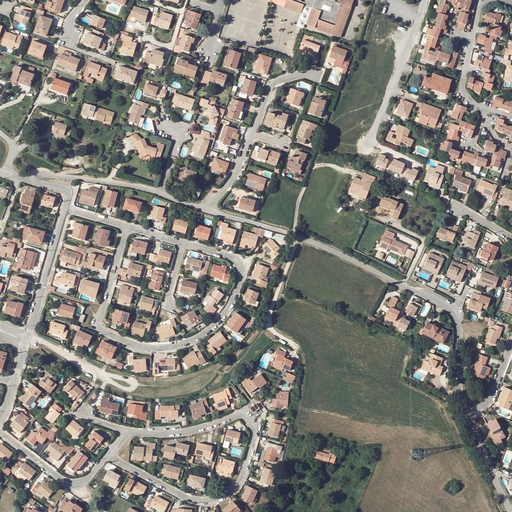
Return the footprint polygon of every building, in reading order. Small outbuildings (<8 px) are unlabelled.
[(64,0),(53,0),(52,3),(48,1),(46,6),(51,8),(51,9),(58,12),(60,7),(62,8),(62,7),(64,0)] [(286,0),(284,7),(301,13),(304,5),(310,7),(312,8),(306,25),(340,37),(353,0),(339,0),(338,3),(334,1),(334,0),(286,0)] [(446,26),(445,25),(448,16),(445,15),(446,12),(444,12),(446,8),(447,8),(448,5),(444,3),(445,0),(449,0),(449,1),(452,2),(451,4),(455,5),(454,8),(458,10),(458,7),(461,8),(462,7),(465,8),(463,13),(460,12),(459,14),(460,15),(459,18),(458,18),(456,21),(458,22),(456,28),(463,31),(468,19),(467,19),(470,11),(468,11),(472,1),(468,0),(440,0),(438,6),(437,6),(436,12),(438,12),(436,18),(437,18),(435,27),(433,26),(432,30),(430,29),(428,35),(426,40),(427,41),(424,48),(425,49),(422,59),(428,61),(428,60),(436,62),(436,60),(442,62),(447,63),(446,66),(453,69),(458,53),(452,51),(451,55),(440,51),(436,50),(435,52),(429,50),(430,47),(434,48),(438,38),(439,35),(440,33),(442,33),(446,34),(447,31),(448,27),(446,26)] [(28,8),(21,5),(20,9),(22,10),(17,22),(27,25),(31,13),(27,12),(28,8)] [(149,12),(134,7),(130,18),(135,19),(138,20),(138,22),(145,24),(149,12)] [(17,22),(22,10),(20,9),(18,14),(16,14),(14,20),(17,22)] [(173,15),(161,11),(159,18),(155,17),(153,25),(161,27),(161,26),(168,28),(173,15)] [(200,14),(188,11),(184,21),(186,22),(185,26),(195,30),(198,23),(200,14)] [(496,13),(496,14),(488,11),(483,23),(487,24),(488,22),(494,24),(490,37),(489,39),(485,37),(486,36),(480,34),(477,43),(486,46),(484,51),(491,54),(492,50),(490,48),(492,41),(493,39),(496,40),(497,36),(500,37),(502,31),(500,30),(501,27),(498,25),(501,15),(496,13)] [(102,29),(105,19),(95,15),(92,25),(102,29)] [(46,37),(52,20),(41,16),(34,32),(46,37)] [(84,43),(98,49),(100,44),(102,38),(104,34),(95,30),(93,35),(88,33),(84,43)] [(1,45),(7,47),(8,44),(13,46),(19,48),(23,37),(19,35),(19,37),(17,36),(6,32),(1,45)] [(130,37),(127,36),(128,34),(124,33),(121,41),(123,41),(120,51),(128,53),(127,55),(133,57),(137,44),(131,42),(131,44),(129,43),(130,37)] [(177,39),(175,46),(179,47),(178,49),(188,52),(191,43),(192,44),(194,38),(183,35),(181,40),(177,39)] [(304,35),(298,52),(303,54),(303,53),(314,56),(316,51),(317,52),(319,46),(311,43),(313,38),(304,35)] [(42,58),(47,47),(33,41),(28,52),(42,58)] [(329,57),(334,60),(342,63),(346,52),(332,46),(329,57)] [(71,54),(62,50),(58,63),(67,66),(76,70),(80,60),(70,56),(71,54)] [(144,58),(149,60),(148,62),(162,67),(164,59),(163,59),(164,53),(152,50),(151,53),(147,52),(144,58)] [(240,54),(231,51),(230,55),(228,55),(224,66),(235,70),(240,54)] [(346,52),(342,63),(334,60),(332,66),(346,70),(352,54),(346,52)] [(266,75),(272,58),(260,54),(255,71),(266,75)] [(483,58),(483,56),(478,55),(474,65),(483,68),(482,72),(481,76),(484,77),(483,79),(484,80),(483,83),(474,80),(475,76),(471,75),(467,87),(475,90),(474,91),(480,93),(482,87),(491,90),(493,85),(492,84),(495,76),(489,74),(490,70),(488,70),(491,60),(486,59),(483,58)] [(188,64),(188,62),(178,59),(174,71),(194,78),(198,67),(188,64)] [(511,61),(503,60),(502,64),(506,65),(504,80),(511,81),(511,66),(510,66),(511,61)] [(100,67),(88,62),(83,76),(88,78),(89,73),(97,76),(104,78),(106,71),(100,68),(100,67)] [(33,74),(34,68),(27,66),(25,71),(21,70),(22,67),(16,65),(11,80),(30,87),(34,75),(33,74)] [(133,82),(137,72),(119,66),(116,76),(133,82)] [(211,73),(205,71),(202,82),(208,84),(209,81),(213,82),(213,81),(223,84),(226,75),(212,70),(211,73)] [(433,75),(431,80),(428,88),(434,90),(435,89),(447,93),(451,81),(433,75)] [(70,84),(55,78),(55,79),(51,89),(67,95),(70,84)] [(252,95),(256,82),(241,78),(240,81),(243,83),(240,92),(252,95)] [(155,97),(158,88),(146,84),(143,92),(155,97)] [(288,88),(286,93),(290,94),(287,102),(298,106),(300,99),(304,100),(306,94),(292,88),(292,89),(288,88)] [(164,99),(167,91),(161,89),(159,97),(164,99)] [(191,112),(194,100),(175,93),(172,102),(176,104),(175,106),(191,112)] [(314,96),(308,112),(320,117),(324,106),(326,101),(324,100),(321,99),(319,98),(314,96)] [(511,167),(511,173),(511,178),(511,101),(508,100),(503,99),(503,100),(495,97),(493,102),(491,108),(495,109),(496,107),(505,110),(511,112),(511,133),(511,134),(511,130),(511,127),(502,124),(504,121),(497,118),(495,125),(497,126),(496,131),(504,134),(510,136),(508,141),(511,142),(511,144),(511,162),(511,163),(510,167),(511,167)] [(211,108),(211,107),(211,106),(208,105),(209,101),(208,101),(201,98),(198,106),(208,109),(205,111),(209,120),(208,124),(215,126),(218,120),(216,118),(219,115),(214,106),(211,108)] [(243,103),(232,99),(227,117),(237,120),(240,111),(241,112),(243,103)] [(145,109),(147,109),(148,105),(138,101),(137,105),(134,104),(128,122),(138,125),(141,116),(142,116),(145,109)] [(413,106),(401,102),(396,116),(408,120),(413,106)] [(96,106),(84,103),(81,114),(88,117),(88,116),(92,117),(93,116),(97,117),(96,119),(104,122),(105,119),(111,121),(114,112),(99,108),(99,109),(95,108),(96,106)] [(420,119),(419,121),(428,124),(435,127),(440,114),(434,113),(435,109),(422,104),(420,108),(426,110),(425,112),(423,111),(422,114),(420,119)] [(452,112),(450,117),(460,121),(462,117),(464,111),(467,112),(468,109),(457,105),(456,105),(453,113),(452,112)] [(265,125),(271,127),(272,125),(275,126),(284,129),(288,115),(283,113),(281,116),(274,114),(270,112),(265,125)] [(317,125),(303,120),(297,136),(298,136),(306,139),(307,139),(310,129),(312,130),(315,131),(317,125)] [(493,142),(487,140),(483,149),(493,153),(490,161),(477,157),(478,154),(474,152),(474,154),(464,151),(463,153),(450,149),(453,140),(457,141),(459,137),(457,136),(458,134),(457,134),(458,130),(468,134),(466,137),(470,139),(474,126),(460,121),(459,126),(450,123),(448,129),(449,129),(446,137),(445,141),(444,141),(443,144),(441,144),(439,149),(448,153),(446,158),(453,160),(453,158),(457,160),(460,161),(466,163),(466,162),(474,165),(474,166),(480,168),(480,166),(488,168),(489,165),(498,168),(500,162),(499,162),(501,158),(504,159),(506,152),(502,151),(499,149),(495,148),(496,145),(492,144),(493,142)] [(52,132),(64,136),(68,137),(71,129),(66,128),(67,126),(56,122),(52,132)] [(231,138),(233,133),(236,134),(238,130),(224,125),(219,141),(225,143),(224,144),(229,146),(231,139),(230,139),(231,138)] [(404,145),(409,147),(412,140),(407,138),(410,131),(399,127),(395,136),(399,137),(397,142),(392,140),(394,135),(390,134),(387,143),(400,148),(401,143),(405,144),(404,145)] [(191,152),(204,157),(211,138),(208,137),(200,134),(198,133),(196,138),(198,138),(195,145),(194,144),(191,152)] [(126,139),(132,144),(142,140),(135,134),(126,139)] [(143,140),(142,140),(132,144),(134,149),(135,148),(138,147),(140,153),(138,154),(141,159),(148,156),(153,158),(152,161),(158,163),(164,147),(157,145),(156,151),(146,147),(143,140)] [(260,148),(259,152),(257,158),(265,161),(276,164),(280,154),(269,149),(269,151),(260,148)] [(251,158),(265,163),(265,161),(257,158),(259,152),(254,151),(251,158)] [(296,158),(294,162),(292,161),(289,160),(287,166),(290,167),(289,171),(300,175),(301,171),(300,171),(300,170),(303,161),(304,161),(306,154),(296,151),(294,157),(296,158)] [(77,156),(75,156),(69,154),(68,159),(65,158),(64,162),(66,163),(74,166),(77,156)] [(385,157),(379,154),(375,164),(389,170),(389,169),(401,174),(400,175),(414,180),(418,170),(412,168),(411,170),(404,167),(405,164),(393,159),(392,162),(384,159),(385,157)] [(224,174),(228,163),(215,158),(211,170),(224,174)] [(435,169),(428,167),(425,177),(430,179),(430,182),(440,185),(443,176),(441,175),(444,168),(437,165),(435,169)] [(193,185),(197,172),(181,167),(177,179),(193,185)] [(454,175),(456,175),(452,186),(459,188),(467,191),(471,180),(460,177),(462,174),(455,171),(454,175)] [(253,175),(249,173),(245,184),(263,190),(266,179),(256,176),(255,178),(252,177),(253,175)] [(350,188),(361,192),(359,197),(359,198),(365,201),(372,185),(373,186),(374,185),(376,179),(364,174),(361,181),(354,178),(350,188)] [(388,187),(390,181),(381,177),(379,183),(388,187)] [(493,186),(480,180),(476,190),(482,192),(489,195),(488,197),(491,198),(497,186),(494,185),(493,186)] [(83,190),(80,200),(94,204),(98,190),(89,187),(88,192),(83,190)] [(361,192),(350,188),(348,192),(359,197),(361,192)] [(511,191),(511,190),(506,188),(500,203),(505,205),(511,207),(511,195),(511,191)] [(36,193),(35,193),(30,191),(26,190),(25,194),(24,194),(21,202),(23,202),(21,208),(30,211),(33,203),(30,202),(32,196),(35,197),(36,193)] [(116,200),(117,193),(107,190),(103,206),(105,206),(105,205),(117,208),(119,201),(116,200)] [(53,208),(55,198),(44,195),(41,204),(53,208)] [(402,204),(382,195),(379,201),(389,205),(387,208),(393,210),(390,217),(396,219),(402,204)] [(252,212),(255,201),(241,197),(238,207),(252,212)] [(139,212),(141,203),(126,198),(124,208),(131,210),(131,209),(139,212)] [(154,206),(153,211),(151,217),(155,218),(157,219),(156,221),(164,223),(166,218),(162,217),(164,209),(154,206)] [(185,234),(188,223),(175,219),(172,229),(185,234)] [(221,222),(221,221),(217,220),(216,225),(223,227),(219,241),(232,245),(236,231),(227,228),(228,225),(221,222)] [(84,241),(88,226),(74,222),(73,226),(75,227),(72,237),(84,241)] [(451,232),(439,227),(436,237),(444,240),(446,235),(453,238),(458,227),(454,225),(451,232)] [(45,233),(29,228),(25,226),(22,238),(40,244),(41,242),(42,238),(43,238),(45,233)] [(207,240),(211,230),(198,226),(194,236),(207,240)] [(109,231),(98,228),(94,243),(105,246),(107,241),(109,231)] [(258,232),(257,236),(258,236),(263,238),(263,237),(266,230),(259,229),(258,232)] [(462,243),(474,248),(480,232),(474,229),(472,233),(471,232),(468,239),(465,237),(462,243)] [(263,237),(268,239),(271,232),(266,230),(263,237)] [(406,245),(394,240),(391,239),(392,237),(393,234),(384,230),(379,243),(387,246),(387,248),(402,255),(406,245)] [(243,232),(240,244),(245,245),(254,247),(258,236),(257,236),(243,232)] [(0,252),(0,256),(4,257),(6,252),(13,254),(15,247),(18,248),(18,246),(19,243),(8,239),(7,242),(8,243),(7,248),(2,246),(0,252)] [(277,251),(279,249),(271,240),(263,247),(271,256),(270,258),(273,260),(279,254),(277,251)] [(134,241),(131,251),(137,253),(144,255),(147,244),(138,241),(138,242),(134,241)] [(482,251),(480,256),(487,259),(492,260),(497,248),(487,243),(484,251),(482,251)] [(86,252),(87,250),(75,246),(74,250),(84,254),(82,260),(84,261),(86,252)] [(6,252),(4,257),(11,260),(13,255),(15,256),(18,248),(15,247),(13,254),(6,252)] [(29,271),(30,267),(34,253),(22,249),(17,264),(13,263),(12,268),(11,270),(17,271),(18,267),(29,271)] [(96,249),(95,254),(90,253),(87,262),(87,265),(92,267),(93,265),(102,267),(107,252),(96,249)] [(152,262),(156,263),(161,265),(162,261),(168,263),(171,253),(160,249),(158,256),(154,255),(152,262)] [(65,250),(64,250),(62,259),(60,266),(65,267),(67,262),(78,265),(81,255),(65,250)] [(429,252),(423,264),(432,269),(431,272),(431,273),(436,275),(443,259),(429,252)] [(201,268),(202,262),(188,258),(185,268),(193,271),(192,275),(198,277),(198,276),(204,278),(206,270),(201,268)] [(451,260),(446,271),(453,274),(452,277),(451,278),(459,282),(464,271),(456,267),(458,263),(451,260)] [(127,270),(123,269),(121,276),(121,278),(125,279),(130,280),(132,275),(140,277),(142,267),(129,263),(127,270)] [(269,268),(258,264),(253,277),(257,279),(256,283),(260,285),(263,286),(265,282),(264,281),(269,268)] [(226,269),(213,265),(210,276),(218,278),(223,279),(223,281),(228,282),(230,275),(227,274),(227,272),(225,271),(226,269)] [(163,273),(154,271),(153,274),(151,280),(148,288),(158,291),(163,277),(162,277),(163,273)] [(60,283),(73,286),(76,276),(63,272),(61,278),(57,277),(54,284),(59,286),(60,283)] [(482,273),(478,283),(486,285),(495,289),(498,279),(482,273)] [(11,290),(22,294),(25,284),(27,284),(28,280),(15,276),(11,290)] [(503,278),(500,286),(508,289),(511,281),(503,278)] [(99,284),(83,280),(80,292),(88,294),(94,296),(96,289),(98,289),(99,284)] [(194,295),(197,285),(183,281),(180,291),(194,295)] [(128,290),(128,287),(121,285),(120,289),(121,290),(119,299),(124,301),(124,303),(129,304),(134,289),(130,288),(130,290),(128,290)] [(96,289),(94,296),(88,294),(87,296),(95,299),(98,289),(96,289)] [(223,295),(216,289),(210,297),(208,296),(204,301),(208,304),(206,307),(214,312),(216,309),(212,307),(215,303),(218,300),(219,301),(223,295)] [(254,305),(258,293),(248,289),(243,301),(254,305)] [(504,302),(501,310),(511,314),(511,311),(511,294),(507,293),(505,292),(504,295),(506,296),(504,302)] [(490,300),(473,293),(467,308),(476,312),(477,310),(481,311),(482,309),(486,310),(490,300)] [(154,300),(142,297),(139,307),(151,310),(150,313),(154,314),(155,307),(152,306),(154,300)] [(390,307),(386,316),(395,321),(397,317),(400,313),(394,309),(395,306),(398,300),(393,297),(388,306),(390,307)] [(18,302),(18,304),(8,301),(4,313),(19,317),(23,304),(18,302)] [(413,317),(416,313),(418,308),(421,310),(423,307),(415,302),(413,305),(410,304),(405,312),(413,317)] [(62,304),(61,308),(59,314),(72,318),(75,308),(62,304)] [(129,314),(116,310),(112,322),(117,323),(118,322),(122,323),(126,324),(128,318),(129,314)] [(194,311),(180,318),(185,327),(192,324),(194,322),(196,325),(204,321),(200,315),(197,317),(194,311)] [(236,333),(246,320),(236,312),(226,326),(236,333)] [(251,320),(247,327),(250,329),(256,318),(255,317),(252,315),(249,319),(251,320)] [(410,322),(402,318),(401,319),(397,317),(395,321),(394,323),(393,326),(397,328),(397,327),(405,331),(410,322)] [(126,324),(122,323),(121,325),(129,327),(131,319),(128,318),(126,324)] [(171,324),(157,329),(160,339),(174,334),(173,330),(172,327),(176,326),(173,319),(170,320),(171,324)] [(146,325),(135,322),(132,332),(138,334),(142,335),(143,335),(144,331),(145,329),(149,330),(151,322),(147,321),(146,325)] [(51,322),(48,331),(62,336),(61,338),(65,340),(67,331),(64,330),(65,326),(51,322)] [(421,333),(432,339),(433,336),(441,341),(444,336),(446,338),(449,332),(438,326),(437,328),(432,325),(427,322),(421,333)] [(493,329),(489,328),(484,341),(494,344),(496,338),(499,332),(501,332),(502,328),(494,325),(493,329)] [(78,332),(74,341),(81,345),(81,343),(83,345),(87,346),(92,336),(79,331),(78,331),(78,332)] [(226,341),(220,333),(208,342),(209,344),(211,347),(208,349),(213,355),(216,352),(214,350),(226,341)] [(102,342),(97,353),(102,356),(103,353),(112,357),(114,352),(116,348),(102,342)] [(278,356),(274,364),(283,368),(289,371),(293,362),(285,358),(286,353),(278,350),(276,355),(278,356)] [(197,358),(195,354),(194,352),(182,359),(187,368),(199,361),(201,365),(205,362),(202,355),(201,355),(197,358)] [(426,357),(422,366),(425,368),(424,370),(429,373),(430,372),(440,376),(444,368),(440,367),(444,360),(432,354),(430,358),(426,357)] [(476,358),(478,359),(472,374),(484,379),(485,375),(488,367),(484,366),(480,364),(482,360),(485,362),(487,357),(478,354),(476,358)] [(133,361),(133,357),(128,358),(129,364),(133,363),(134,371),(146,371),(145,360),(133,361)] [(158,371),(175,370),(174,360),(157,360),(157,363),(154,363),(154,369),(152,369),(153,373),(154,373),(154,374),(158,374),(158,371)] [(53,377),(47,372),(45,375),(46,375),(47,377),(44,381),(42,380),(39,384),(50,393),(57,384),(51,379),(53,377)] [(250,379),(252,377),(249,373),(240,380),(249,391),(258,385),(259,386),(260,388),(267,383),(261,374),(251,381),(250,379)] [(285,381),(292,384),(294,380),(294,376),(288,374),(286,378),(284,377),(283,380),(285,381)] [(82,391),(72,381),(64,389),(67,392),(68,391),(71,395),(75,398),(76,397),(78,395),(80,397),(85,393),(83,391),(82,391)] [(26,394),(21,400),(24,403),(23,404),(28,408),(41,391),(31,384),(28,388),(29,389),(26,394)] [(259,386),(258,385),(249,391),(250,393),(259,386)] [(511,399),(511,390),(503,387),(501,393),(502,394),(500,400),(498,405),(508,409),(511,399)] [(229,404),(228,400),(227,398),(231,397),(228,388),(224,390),(225,391),(213,396),(218,410),(227,407),(226,405),(229,404)] [(273,399),(272,407),(281,407),(281,405),(287,405),(288,392),(283,392),(277,391),(277,399),(273,399)] [(108,402),(109,399),(102,397),(100,411),(109,413),(109,411),(111,411),(111,414),(117,415),(119,405),(108,402)] [(195,401),(190,402),(191,406),(189,406),(194,419),(201,416),(200,415),(206,413),(205,409),(208,408),(205,398),(201,400),(202,402),(196,404),(195,401)] [(52,408),(52,407),(44,417),(52,423),(60,413),(59,413),(57,412),(58,411),(60,412),(62,409),(55,404),(52,408)] [(143,406),(129,404),(127,413),(133,414),(135,415),(135,417),(140,418),(140,419),(145,420),(147,413),(142,412),(143,406)] [(262,412),(256,404),(250,408),(257,416),(262,412)] [(161,418),(161,416),(167,416),(168,416),(170,416),(170,418),(174,418),(174,419),(178,419),(178,409),(174,409),(173,406),(160,407),(160,411),(155,411),(156,419),(161,418)] [(501,408),(499,414),(508,418),(511,412),(501,408)] [(20,433),(28,422),(26,421),(28,419),(29,418),(22,413),(19,416),(19,415),(15,420),(16,421),(12,426),(20,433)] [(282,426),(284,422),(273,419),(272,422),(272,423),(268,434),(277,437),(280,430),(284,431),(285,427),(282,426)] [(504,437),(495,419),(486,423),(491,433),(495,442),(500,439),(504,437)] [(73,421),(66,428),(68,430),(77,437),(83,429),(73,421)] [(36,433),(32,431),(26,439),(34,445),(37,440),(39,438),(43,441),(47,437),(51,440),(56,434),(51,430),(50,429),(47,432),(41,427),(40,428),(37,432),(36,433)] [(227,430),(224,440),(229,442),(237,444),(240,434),(227,430)] [(94,431),(89,437),(91,439),(85,446),(91,450),(97,441),(100,443),(103,439),(94,431)] [(500,439),(495,442),(491,433),(488,434),(494,445),(501,442),(500,439)] [(60,446),(54,442),(48,450),(51,452),(49,454),(58,461),(65,451),(69,455),(74,449),(69,446),(67,448),(62,444),(60,446)] [(147,448),(134,447),(133,459),(143,460),(143,458),(151,459),(152,449),(155,449),(155,444),(148,443),(147,448)] [(178,443),(176,448),(166,445),(163,456),(173,459),(175,453),(186,456),(189,446),(178,443)] [(212,447),(197,443),(195,453),(212,458),(213,451),(211,451),(212,447)] [(269,443),(267,448),(266,452),(264,459),(274,462),(277,450),(278,449),(281,450),(282,447),(269,443)] [(0,444),(0,457),(6,462),(12,454),(1,444),(0,444)] [(78,451),(67,465),(75,471),(78,468),(79,468),(90,455),(82,448),(79,451),(78,451)] [(339,453),(322,448),(321,452),(316,451),(314,457),(334,463),(335,459),(336,455),(337,456),(339,456),(339,453)] [(414,450),(413,458),(421,459),(422,451),(414,450)] [(222,464),(218,463),(216,472),(219,473),(220,470),(232,473),(235,463),(223,460),(222,464)] [(24,462),(23,464),(20,467),(20,468),(16,465),(12,471),(15,474),(18,471),(26,478),(29,480),(36,472),(24,462)] [(178,479),(179,475),(180,470),(180,469),(163,464),(161,472),(165,473),(164,475),(178,479)] [(261,482),(271,485),(273,481),(275,471),(265,468),(261,482)] [(119,481),(117,480),(120,476),(109,469),(103,480),(110,484),(109,485),(115,488),(119,481)] [(23,483),(26,478),(18,471),(15,474),(14,476),(23,483)] [(205,479),(190,475),(188,485),(202,489),(205,479)] [(129,491),(130,492),(130,491),(134,493),(142,496),(147,487),(130,478),(124,490),(128,492),(129,491)] [(54,489),(49,486),(45,483),(43,481),(41,484),(38,482),(32,490),(35,493),(36,491),(37,490),(41,493),(47,498),(54,489)] [(257,491),(248,486),(242,498),(252,502),(257,491)] [(153,499),(150,497),(145,506),(149,508),(151,506),(162,511),(163,511),(168,503),(155,496),(153,499)] [(75,503),(74,504),(72,506),(68,503),(65,501),(59,507),(65,511),(79,511),(82,509),(75,503)] [(237,511),(240,510),(232,501),(222,510),(223,511),(237,511)]
